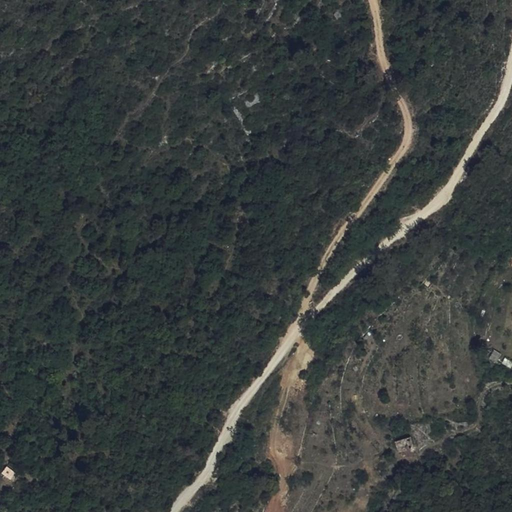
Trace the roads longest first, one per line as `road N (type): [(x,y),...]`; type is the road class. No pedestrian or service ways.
road 1 (track): [(173,511),(211,468),(232,417),(271,362),(356,269),(447,192),(511,63)]
road 2 (track): [(304,326),(302,305),(318,272),(405,144),(407,119),(382,64),(371,0)]
road 3 (track): [(380,511),(420,451),(476,427),(491,385),(511,386)]
